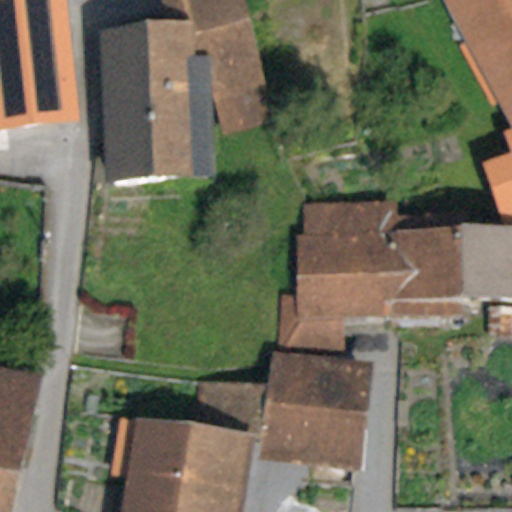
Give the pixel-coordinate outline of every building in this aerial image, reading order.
[(0,0),(0,136),(66,130),(54,9),(23,12),(21,0),(0,0)] [(174,39),(110,46),(109,184),(190,186),(190,132),(263,120),(235,0),(225,0),(172,19),(174,39)] [(511,0),(450,0),(511,120),(511,0)] [(511,183),(494,190),(511,224),(511,183)] [(394,218),(312,218),(312,301),(288,301),(288,347),(335,347),(335,312),(511,311),(511,257),(476,258),(476,237),(394,237),(394,218)] [(370,370),(278,360),(268,454),(359,464),(370,370)] [(0,511),(25,396),(0,390),(0,511)] [(202,438),(137,427),(122,511),(234,511),(253,401),(209,394),(202,438)]
